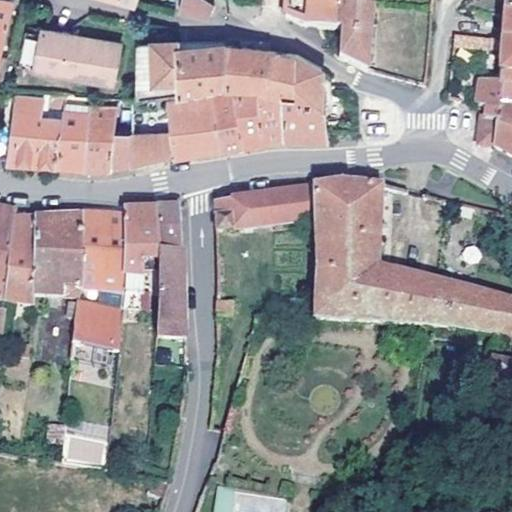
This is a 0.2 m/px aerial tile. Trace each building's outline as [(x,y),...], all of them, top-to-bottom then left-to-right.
[(0,0),(0,31),(6,33),(13,0),(0,0)] [(181,0),(180,11),(208,18),(214,4),(207,0),(181,0)] [(343,5),(343,0),(286,0),(285,19),(304,30),(318,31),(342,33),(340,59),(367,74),(373,8),(343,5)] [(39,29),(34,69),(113,82),(119,41),(39,29)] [(0,87),(3,87),(15,35),(6,33),(0,31),(0,87)] [(162,39),(136,38),(136,48),(178,46),(179,39),(162,39)] [(504,45),(454,40),(450,85),(466,86),(469,54),(502,55),(504,45)] [(136,48),(134,96),(219,84),(227,84),(226,43),(178,46),(136,48)] [(227,84),(245,84),(255,84),(263,90),(270,94),(269,48),(235,44),(226,43),(227,84)] [(511,46),(504,45),(502,55),(499,85),(481,84),(478,107),(487,109),(501,111),(503,88),(511,88),(511,46)] [(283,102),(284,137),(327,140),(324,109),(322,109),(322,67),(296,52),(269,48),(270,94),(283,102)] [(511,159),(511,88),(503,88),(501,111),(487,109),(486,115),(497,121),(495,149),(511,159)] [(263,90),(245,89),(250,143),(270,140),(284,137),(283,102),(270,94),(263,90)] [(132,134),(131,166),(166,159),(240,145),(250,143),(245,94),(220,92),(170,99),(174,135),(132,134)] [(62,127),(64,101),(17,98),(13,127),(0,125),(0,158),(5,161),(56,166),(58,135),(62,127)] [(58,135),(56,166),(70,168),(86,170),(93,104),(64,101),(62,127),(58,135)] [(93,104),(86,170),(100,171),(107,170),(131,166),(132,134),(116,133),(118,106),(93,104)] [(497,121),(486,115),(480,115),(477,147),(495,149),(497,121)] [(315,221),(316,324),(438,331),(498,339),(496,353),(510,355),(511,341),(511,340),(511,303),(378,271),(382,189),(340,185),(216,203),(216,235),(315,221)] [(160,270),(158,342),(186,339),(183,268),(179,206),(170,207),(159,208),(160,270)] [(125,211),(125,218),(126,294),(124,311),(124,313),(138,313),(140,281),(146,281),(146,270),(160,270),(159,208),(138,210),(125,211)] [(0,210),(0,303),(5,304),(12,222),(13,213),(0,210)] [(35,221),(32,298),(82,300),(82,291),(84,217),(55,219),(35,221)] [(84,217),(82,291),(126,294),(125,218),(98,217),(84,217)] [(511,241),(511,220),(509,220),(503,239),(511,241)] [(24,221),(12,222),(5,304),(5,305),(32,308),(32,298),(35,221),(24,221)] [(78,304),(72,347),(119,355),(124,313),(124,311),(82,304),(78,304)] [(234,304),(217,304),(217,319),(234,319),(234,304)] [(511,378),(511,367),(494,364),(489,389),(510,391),(511,378)] [(214,511),(227,511),(231,489),(219,487),(214,511)]
